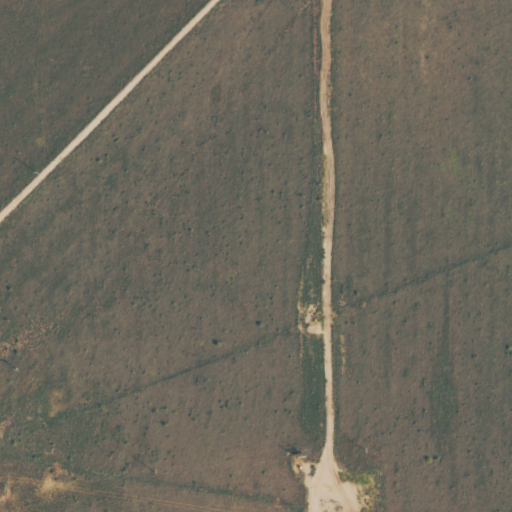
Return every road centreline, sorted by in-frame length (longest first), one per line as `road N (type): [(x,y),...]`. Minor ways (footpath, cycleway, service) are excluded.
road 1 (residential): [(321,0),(321,511)]
road 2 (residential): [(224,0),(0,219)]
